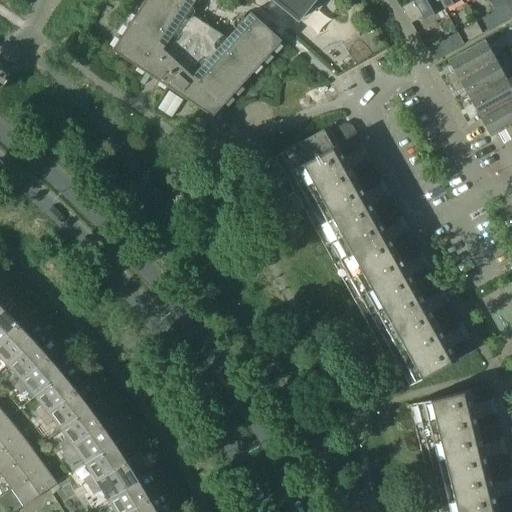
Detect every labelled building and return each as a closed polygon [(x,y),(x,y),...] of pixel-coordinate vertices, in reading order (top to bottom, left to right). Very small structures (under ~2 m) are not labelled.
[(188,11),(195,0),(145,0),(113,49),(213,116),(282,40),(251,11),(227,37),(188,11)] [(274,0),(299,20),(304,14),(305,14),(318,0),(274,0)] [(444,7),(439,0),(413,0),(403,6),(412,22),(423,16),(424,18),(444,7)] [(511,9),(509,4),(496,11),(502,22),(511,16),(511,9)] [(502,22),(496,11),(483,18),(489,30),(502,22)] [(483,33),(477,22),(464,29),(470,40),(483,33)] [(458,32),(438,43),(430,47),(436,59),(464,43),(458,32)] [(447,74),(451,83),(496,58),(485,39),(448,59),(455,70),(447,74)] [(464,87),(470,97),(506,77),(496,58),(451,83),(456,91),(464,87)] [(147,73),(141,83),(144,85),(150,75),(147,73)] [(470,97),(481,117),(511,99),(511,87),(506,77),(470,97)] [(169,91),(158,108),(172,117),(183,100),(169,91)] [(511,99),(481,117),(491,136),(506,128),(511,139),(511,138),(511,99)] [(277,155),(284,168),(355,129),(352,125),(345,123),(343,118),(277,155)] [(284,168),(308,211),(378,172),(372,160),(363,157),(360,153),(362,143),(355,129),(284,168)] [(308,211),(326,244),(397,205),(392,196),(383,193),(380,188),(382,178),(378,172),(308,211)] [(326,244),(347,282),(418,243),(412,232),(403,228),(400,224),(402,214),(397,205),(326,244)] [(347,282),(366,316),(437,276),(432,267),(427,266),(422,264),(420,260),(422,250),(418,243),(347,282)] [(366,316),(386,351),(456,312),(451,303),(444,301),(443,302),(439,293),(442,285),(437,276),(366,316)] [(0,390),(6,398),(22,417),(36,405),(32,399),(36,396),(42,403),(43,404),(35,410),(36,411),(25,420),(42,442),(56,463),(70,483),(86,472),(82,466),(86,463),(91,470),(92,472),(84,478),(85,479),(73,487),(88,510),(88,511),(158,511),(149,496),(139,479),(129,463),(116,443),(104,426),(91,407),(78,391),(63,372),(51,357),(34,339),(18,322),(3,307),(0,303),(0,390)] [(456,312),(386,351),(406,387),(457,359),(475,350),(472,345),(474,344),(471,339),(464,337),(463,337),(459,329),(459,328),(461,321),(456,312)] [(412,404),(422,444),(498,425),(498,423),(500,422),(498,415),(491,411),(490,411),(488,402),(493,395),(492,389),(490,390),(489,385),(469,389),(469,390),(412,404)] [(0,406),(0,424),(8,417),(0,406)] [(8,417),(0,424),(0,449),(21,433),(8,417)] [(422,444),(432,483),(508,465),(507,463),(510,462),(508,454),(500,451),(497,442),(498,441),(503,435),(501,427),(499,428),(498,425),(422,444)] [(21,433),(0,449),(0,471),(1,473),(34,449),(21,433)] [(34,449),(1,473),(10,485),(12,489),(45,465),(34,449)] [(45,465),(12,489),(15,492),(24,505),(37,496),(49,488),(56,484),(58,482),(45,465)] [(432,483),(438,511),(484,511),(511,505),(511,491),(510,490),(509,491),(507,481),(508,481),(511,475),(511,472),(511,467),(508,467),(508,465),(432,483)]
